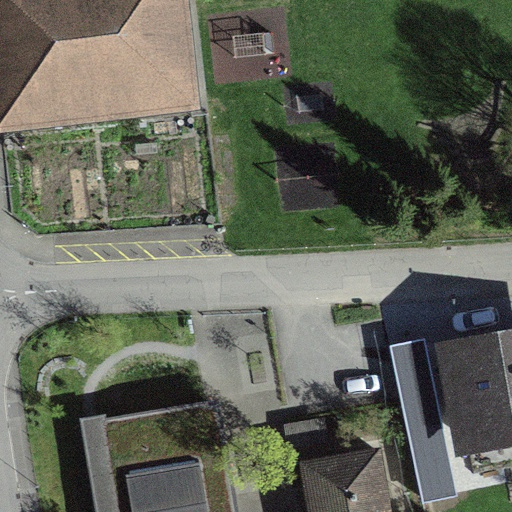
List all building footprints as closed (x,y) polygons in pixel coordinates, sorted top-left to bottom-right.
[(190,0),(0,0),(0,75),(9,142),(202,119),(190,0)] [(511,332),(432,348),(435,367),(451,451),(511,440),(511,332)] [(451,451),(435,367),(387,376),(403,460),(451,451)] [(236,511),(219,410),(83,432),(96,511),(236,511)] [(378,511),(369,451),(292,464),(300,511),(378,511)]
